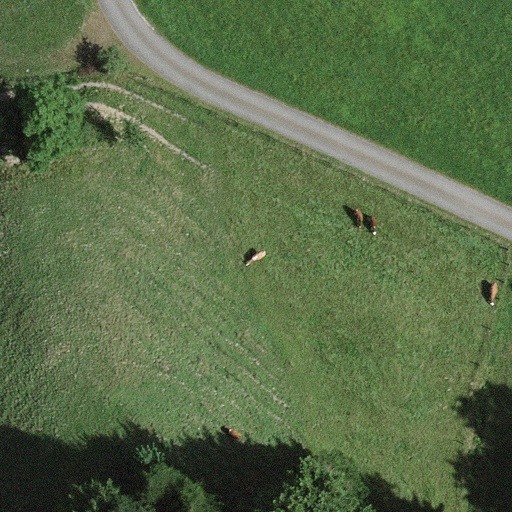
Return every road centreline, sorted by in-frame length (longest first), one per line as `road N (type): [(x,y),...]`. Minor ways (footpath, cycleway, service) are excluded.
road 1 (track): [(511,224),(224,93),(148,47),(115,0)]
road 2 (track): [(132,29),(64,61),(0,68)]
